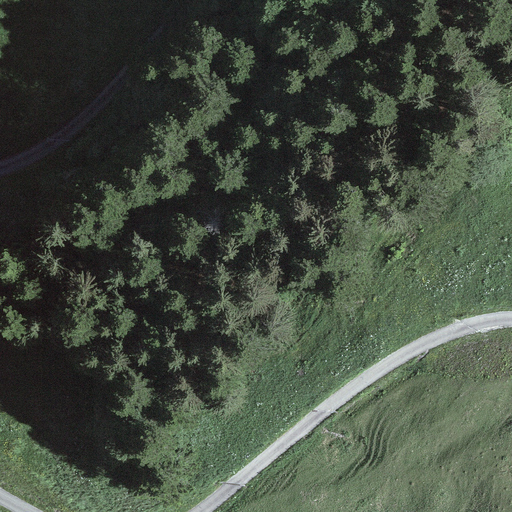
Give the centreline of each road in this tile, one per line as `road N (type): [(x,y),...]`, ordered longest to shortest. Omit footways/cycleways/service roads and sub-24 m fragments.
road 1 (track): [(511,319),(456,328),(389,363),(200,511)]
road 2 (track): [(0,165),(82,121),(193,0)]
